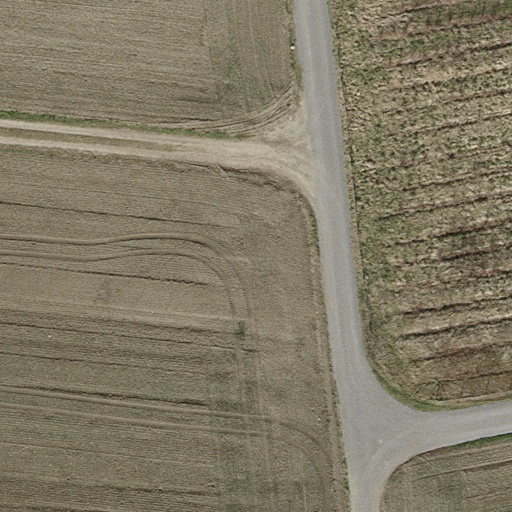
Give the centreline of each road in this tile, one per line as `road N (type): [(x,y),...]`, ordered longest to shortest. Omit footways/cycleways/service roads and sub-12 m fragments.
road 1 (track): [(308,0),(369,511)]
road 2 (track): [(0,133),(328,165)]
road 3 (track): [(361,440),(511,418)]
